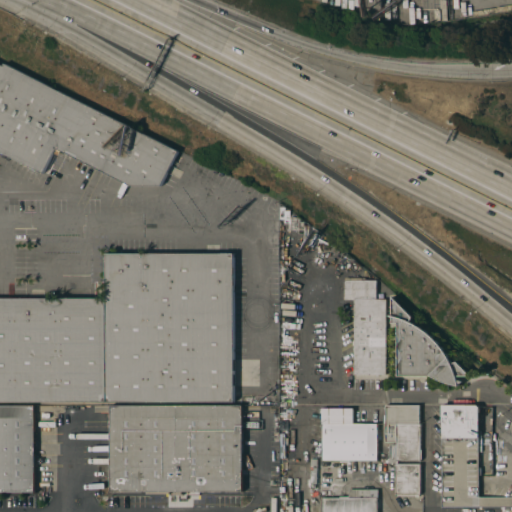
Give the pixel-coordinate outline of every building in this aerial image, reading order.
[(0,64),(3,66),(4,63),(178,152),(160,186),(130,185),(60,150),(58,155),(53,153),(42,173),(0,152),(0,64)] [(0,298),(106,298),(105,254),(233,254),(234,402),(0,402),(0,298)] [(385,375),(353,375),(353,314),(351,314),(351,308),(353,308),(353,299),(344,299),(344,278),(365,278),(365,280),(376,280),(376,299),(385,299),(385,375)] [(397,376),(397,324),(391,324),(391,296),(412,317),(409,322),(413,323),(418,326),(422,329),(427,332),(431,336),(434,339),(438,343),(441,347),(444,351),(447,356),(448,358),(451,364),(456,362),(471,376),(456,376),(459,386),(453,385),(447,383),(442,381),(436,379),(433,377),(430,375),(429,376),(397,376)] [(110,405),(242,405),(242,491),(182,491),(182,495),(170,495),(170,493),(146,493),(146,492),(110,492),(110,405)] [(385,405),(419,405),(419,424),(420,424),(420,461),(395,461),(395,442),(385,442),(385,405)] [(511,507),(441,507),(441,405),(477,405),(479,407),(478,497),(511,497),(511,507)] [(0,406),(34,406),(34,491),(0,491),(0,406)] [(350,461),(350,462),(340,462),(340,461),(321,461),(321,408),(353,409),(353,424),(377,424),(377,461),(350,461)] [(243,453),(243,432),(271,432),(271,453),(243,453)] [(420,495),(395,495),(395,464),(420,464),(420,495)] [(321,511),(321,498),(339,498),(339,497),(348,497),(348,490),(378,490),(378,498),(377,498),(377,511),(321,511)]
